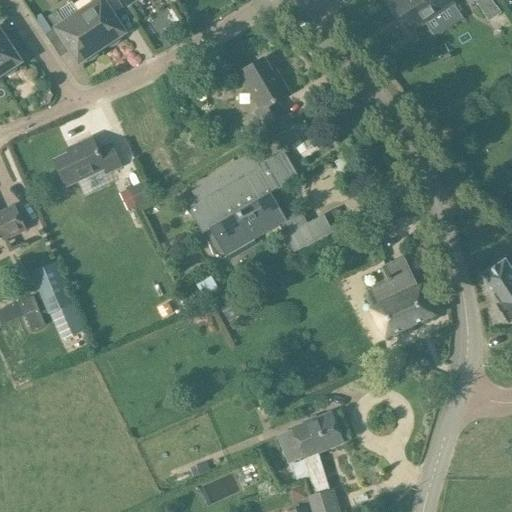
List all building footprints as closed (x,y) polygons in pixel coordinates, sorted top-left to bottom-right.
[(90,0),(93,3),(78,13),(102,49),(106,46),(107,47),(111,47),(114,46),(118,44),(120,41),(122,37),(121,36),(125,33),(110,10),(119,4),(116,0),(90,0)] [(452,4),(449,0),(396,0),(391,4),(410,32),(452,4)] [(486,0),(465,15),(471,23),(497,61),(511,50),(511,37),(492,8),(486,0)] [(57,12),(48,17),(79,64),(83,61),(84,62),(88,62),(92,61),(95,59),(98,56),(100,52),(99,51),(102,49),(78,13),(64,23),(57,12)] [(0,76),(2,76),(2,77),(6,77),(10,76),(14,73),(16,70),(18,67),(17,65),(21,62),(0,30),(0,76)] [(289,95),(267,58),(239,75),(260,111),(255,113),(263,127),(283,116),(276,103),(289,95)] [(177,90),(156,102),(175,137),(194,127),(208,152),(224,144),(199,97),(184,104),(177,90)] [(143,126),(129,134),(155,181),(170,173),(156,147),(175,137),(156,102),(136,113),(143,126)] [(98,152),(91,139),(74,147),(76,151),(55,161),(67,186),(104,169),(107,174),(121,168),(111,146),(98,152)] [(195,198),(184,204),(202,234),(210,229),(237,214),(238,216),(241,214),(240,212),(272,195),(299,179),(283,151),(259,165),(256,160),(240,169),(241,170),(229,177),(226,172),(212,180),(219,191),(198,203),(195,198)] [(127,209),(151,198),(143,180),(119,192),(127,209)] [(237,214),(210,229),(214,237),(212,238),(217,252),(222,251),(226,257),(280,226),(284,233),(291,246),(296,253),(332,232),(325,221),(322,215),(307,224),(302,214),(299,216),(297,214),(286,220),(272,195),(240,212),(241,214),(238,216),(237,214)] [(0,213),(0,238),(4,236),(5,239),(25,230),(14,207),(0,213)] [(417,289),(403,259),(382,269),(389,283),(368,293),(375,308),(371,310),(385,338),(433,315),(420,287),(417,289)] [(511,273),(511,274),(504,262),(480,276),(498,304),(495,306),(506,324),(511,320),(511,273)] [(78,322),(55,268),(34,277),(49,314),(55,312),(62,329),(78,322)] [(251,310),(241,291),(218,303),(228,322),(251,310)] [(33,296),(0,309),(0,325),(0,326),(25,315),(32,331),(45,325),(33,296)] [(168,302),(157,308),(163,318),(173,312),(168,302)] [(343,443),(331,414),(293,429),(305,459),(343,443)] [(511,429),(511,426),(476,436),(488,479),(511,471),(511,429)] [(269,482),(257,487),(261,495),(273,490),(269,482)] [(303,487),(276,494),(280,511),(307,503),(303,487)] [(338,511),(332,491),(309,498),(313,511),(338,511)]
